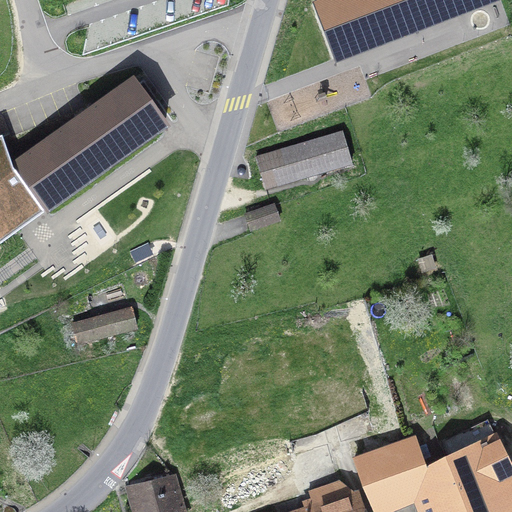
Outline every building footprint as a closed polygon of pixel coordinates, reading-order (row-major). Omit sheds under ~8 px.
[(347,47),(390,31),(381,10),(405,0),(436,0),(440,10),(466,0),(343,0),(331,5),(347,47)] [(15,167),(17,168),(45,207),(47,209),(165,125),(134,82),(15,167)] [(342,132),(256,157),(265,189),(351,164),(342,132)] [(0,136),(0,243),(44,212),(42,210),(45,207),(17,168),(14,171),(2,136),(0,136)] [(250,230),(279,220),(273,205),(245,215),(250,230)] [(78,344),(136,328),(131,308),(72,324),(78,344)] [(316,435),(368,412),(356,369),(275,392),(289,442),(316,435)] [(446,459),(445,459),(466,511),(500,511),(508,508),(507,505),(511,502),(511,471),(498,443),(489,448),(479,426),(439,444),(446,459)] [(375,511),(379,511),(416,495),(409,477),(425,469),(416,441),(355,460),(375,511)] [(425,469),(409,477),(416,495),(422,511),(466,511),(445,459),(425,469)] [(127,487),(134,511),(183,511),(173,476),(127,487)] [(304,511),(363,511),(356,498),(338,481),(309,491),(315,507),(304,511)]
